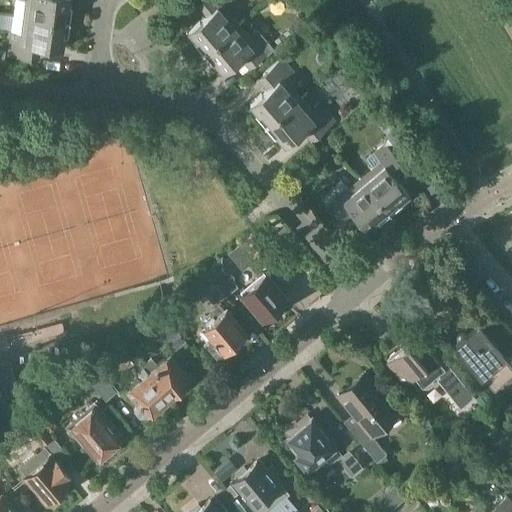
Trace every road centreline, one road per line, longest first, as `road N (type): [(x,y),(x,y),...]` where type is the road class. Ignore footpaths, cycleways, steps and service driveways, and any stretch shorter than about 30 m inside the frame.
road 1 (residential): [(356,294),(207,112),(174,96),(97,85)]
road 2 (unclassified): [(97,511),(356,294)]
